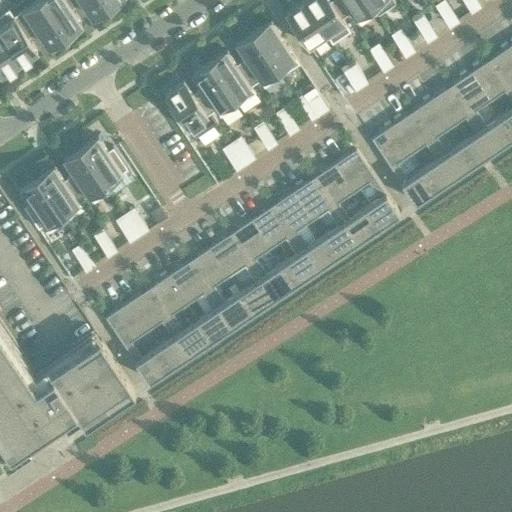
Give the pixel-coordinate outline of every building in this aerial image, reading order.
[(63,32),(41,0),(33,0),(17,11),(32,33),(36,30),(46,44),(63,32)] [(76,3),(73,0),(41,0),(63,32),(81,20),(71,6),(76,3)] [(107,3),(105,0),(73,0),(76,3),(80,1),(89,15),(107,3)] [(331,42),(332,41),(304,0),(297,0),(285,9),(309,45),(326,33),(331,42)] [(341,16),(345,13),(336,0),(304,0),(332,41),(350,29),(341,16)] [(353,15),(370,3),(368,0),(336,0),(345,13),(350,11),(353,15)] [(463,0),(470,9),(479,2),(477,0),(463,0)] [(448,23),(457,17),(446,1),(437,7),(448,23)] [(32,33),(17,11),(13,14),(8,7),(0,12),(0,32),(19,62),(37,50),(28,36),(32,33)] [(412,19),(426,38),(435,32),(422,12),(412,19)] [(253,30),(281,73),(299,61),(270,19),(253,30)] [(404,53),(413,46),(400,27),(391,33),(404,53)] [(281,73),(253,30),(235,42),(245,56),(240,59),(255,81),(259,78),(264,85),(281,73)] [(19,62),(0,32),(0,70),(2,74),(19,62)] [(382,68),(391,61),(378,41),(369,48),(382,68)] [(511,46),(510,43),(490,56),(511,88),(511,46)] [(255,81),(240,59),(236,62),(226,48),(209,60),(238,103),(255,91),(250,84),(255,81)] [(511,98),(511,105),(500,114),(511,131),(511,88),(490,56),(470,69),(489,98),(505,88),(511,98)] [(238,103),(209,60),(191,72),(201,86),(196,89),(211,110),(215,107),(220,114),(238,103)] [(349,66),(360,82),(366,78),(355,62),(349,66)] [(360,82),(349,66),(343,70),(354,86),(360,82)] [(485,124),(475,108),(489,98),(470,69),(450,82),(493,147),(511,133),(511,131),(500,114),(485,124)] [(211,110),(196,89),(192,91),(183,77),(164,90),(189,125),(211,110)] [(476,130),(460,141),(473,160),(493,147),(450,82),(430,96),(450,125),(465,114),(476,130)] [(297,96),(310,116),(316,112),(303,92),(297,96)] [(446,151),(435,134),(450,125),(430,96),(410,109),(453,173),(473,160),(460,141),(446,151)] [(275,111),(288,131),(298,125),(285,105),(275,111)] [(410,151),(426,141),(437,157),(421,168),(434,187),(453,173),(410,109),(391,122),(410,151)] [(253,126),(266,146),(276,139),(263,119),(253,126)] [(421,168),(407,177),(396,161),(410,151),(391,122),(371,136),(414,200),(434,187),(421,168)] [(98,134),(80,146),(104,182),(127,167),(113,145),(107,148),(98,134)] [(231,141),(244,160),(254,154),(241,134),(231,141)] [(244,160),(231,141),(222,147),(235,167),(244,160)] [(68,175),(82,197),(104,182),(80,146),(63,158),(72,172),(68,175)] [(335,160),(354,189),(369,179),(380,196),(365,205),(378,224),(399,210),(356,146),(335,160)] [(354,189),(335,160),(314,174),(357,238),(378,224),(365,205),(349,216),(338,200),(354,189)] [(82,197),(68,175),(64,178),(54,164),(36,175),(65,218),(66,218),(61,211),(82,197)] [(338,223),(323,233),(336,252),(357,238),(314,174),(293,188),(312,217),(327,207),(338,223)] [(65,218),(36,175),(19,187),(28,201),(23,205),(38,226),(43,223),(47,230),(65,218)] [(307,244),(296,228),(312,217),(293,188),(272,202),(315,266),(336,252),(323,233),(307,244)] [(270,245),(285,235),(296,251),(281,261),(294,280),(315,266),(272,202),(251,216),(270,245)] [(151,209),(158,220),(167,214),(160,203),(151,209)] [(125,212),(138,232),(147,226),(134,206),(125,212)] [(138,232),(125,212),(115,218),(128,238),(138,232)] [(281,261),(265,272),(254,256),(270,245),(251,216),(230,230),(273,294),(294,280),(281,261)] [(93,233),(106,253),(116,247),(103,227),(93,233)] [(255,279),(240,290),(252,308),(273,294),(230,230),(209,244),(229,273),(244,263),(255,279)] [(71,248),(85,268),(94,261),(81,242),(71,248)] [(224,300),(213,283),(229,273),(209,244),(188,258),(231,322),(252,308),(240,290),(224,300)] [(214,308),(198,318),(210,336),(231,322),(188,258),(167,272),(187,301),(203,291),(214,308)] [(183,328),(172,312),(187,301),(167,272),(146,286),(190,350),(210,336),(198,318),(183,328)] [(162,319),(172,334),(156,346),(169,364),(190,350),(146,286),(126,300),(146,330),(162,319)] [(156,346),(142,355),(131,340),(146,330),(126,300),(105,314),(148,378),(169,364),(156,346)] [(134,388),(101,339),(78,355),(74,350),(48,368),(45,363),(34,370),(0,319),(0,452),(6,462),(33,444),(29,437),(57,418),(67,432),(134,388)]
